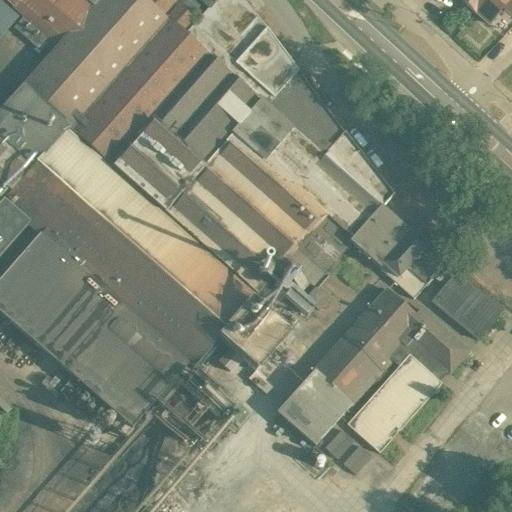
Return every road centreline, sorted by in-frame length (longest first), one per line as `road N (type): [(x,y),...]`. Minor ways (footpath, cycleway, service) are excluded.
road 1 (unclassified): [(511,261),(384,152),(269,0)]
road 2 (primary): [(446,102),(333,0)]
